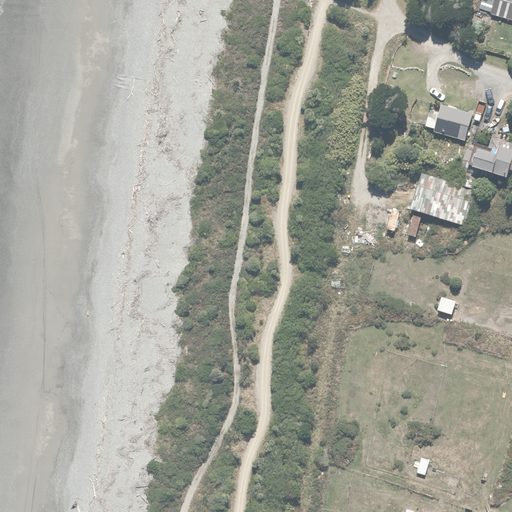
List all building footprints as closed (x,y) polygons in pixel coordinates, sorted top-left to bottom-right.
[(490,8),(489,10),(511,16),(511,0),(481,0),(480,5),(490,8)] [(470,124),(473,111),(435,102),(434,108),(437,109),(435,117),(426,115),(424,125),(435,128),(434,131),(461,137),(464,123),(470,124)] [(511,141),(491,135),(488,147),(471,142),(470,148),(475,149),(471,164),(509,175),(510,168),(511,168),(511,141)] [(421,170),(410,207),(465,224),(480,175),(464,170),(460,182),(421,170)] [(441,294),(437,308),(453,312),(457,298),(441,294)]
